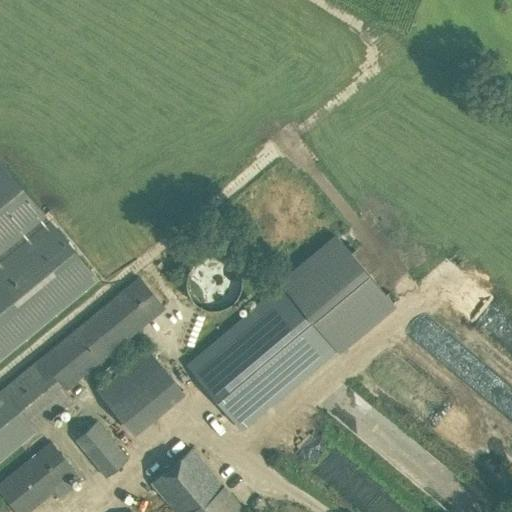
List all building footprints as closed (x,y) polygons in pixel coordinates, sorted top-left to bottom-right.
[(0,354),(93,279),(0,164),(0,354)] [(339,354),(396,306),(334,233),(278,281),(281,285),(187,364),(241,428),(335,349),(339,354)] [(241,277),(241,270),(239,264),(236,258),(232,253),(226,249),(219,247),(213,247),(206,248),(200,251),(195,255),(191,261),(188,267),(187,274),(188,280),(190,287),(194,292),(200,296),(206,299),(212,301),(219,300),(226,298),(231,295),(236,290),(239,284),(241,277)] [(16,378),(0,390),(0,456),(32,430),(34,433),(74,400),(65,388),(163,307),(139,277),(16,378)] [(511,326),(497,337),(508,353),(511,350),(511,326)] [(160,339),(154,344),(170,362),(176,356),(160,339)] [(128,428),(178,386),(148,349),(97,390),(128,428)] [(105,476),(127,458),(96,421),(75,439),(105,476)] [(0,490),(17,511),(26,511),(75,472),(50,441),(0,482),(0,490)] [(235,511),(240,508),(222,486),(191,449),(151,482),(176,511),(235,511)] [(11,511),(1,499),(0,500),(0,511),(11,511)]
